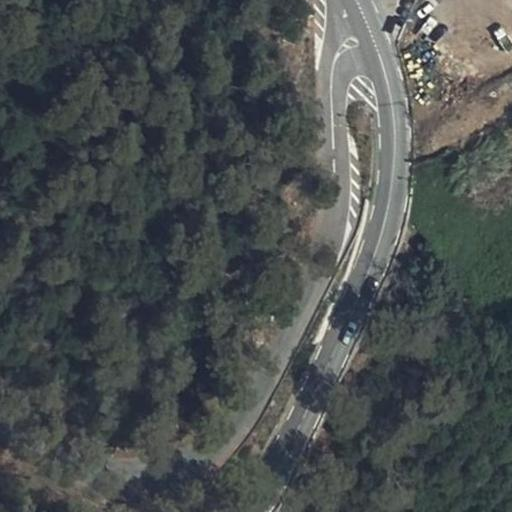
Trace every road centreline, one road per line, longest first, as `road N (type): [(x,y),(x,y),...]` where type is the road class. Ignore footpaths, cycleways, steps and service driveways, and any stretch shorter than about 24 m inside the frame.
road 1 (tertiary): [(0,423),(125,475),(173,472),(236,442),(328,236),(332,66),(365,28)]
road 2 (secondary): [(365,28),(390,109),(385,205),(370,262),(277,473),(248,511)]
